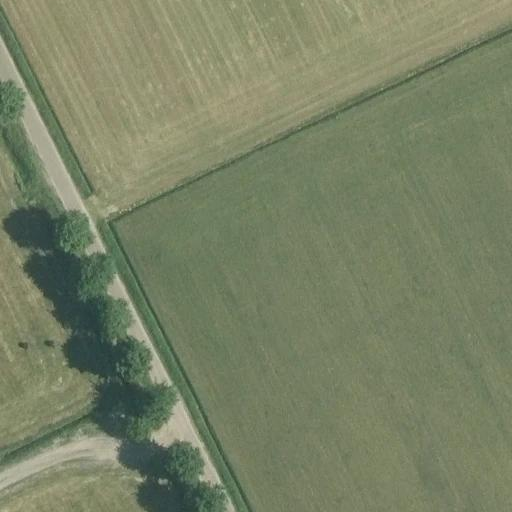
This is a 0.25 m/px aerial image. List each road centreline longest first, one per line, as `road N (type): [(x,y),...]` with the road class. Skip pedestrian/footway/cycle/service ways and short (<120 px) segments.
road 1 (unclassified): [(225,511),(0,60)]
road 2 (track): [(0,482),(127,450),(182,425)]
